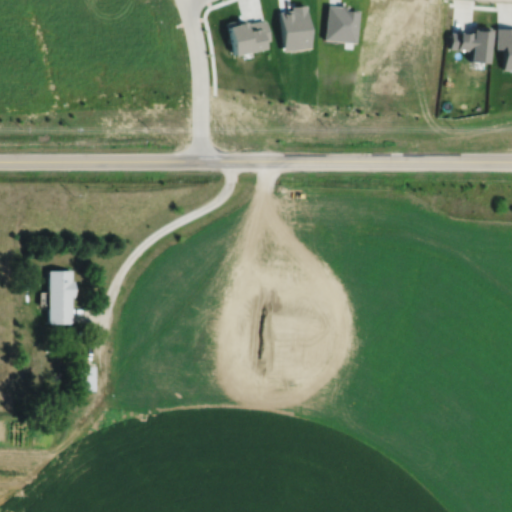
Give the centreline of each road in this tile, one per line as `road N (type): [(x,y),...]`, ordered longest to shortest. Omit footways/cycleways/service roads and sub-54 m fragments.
road 1 (tertiary): [(511,160),(0,160)]
road 2 (residential): [(199,160),(198,67),(182,0)]
